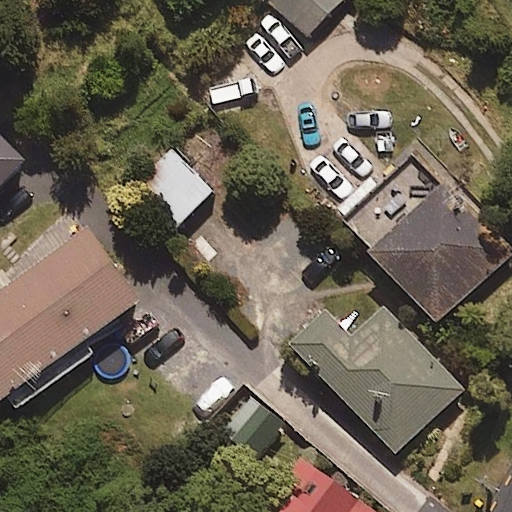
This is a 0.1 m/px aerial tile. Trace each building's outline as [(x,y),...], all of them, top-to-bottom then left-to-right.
[(345,0),(263,0),(313,40),(345,0)] [(220,195),(165,142),(123,185),(179,239),(220,195)] [(0,199),(2,201),(33,169),(11,148),(0,159),(0,199)] [(511,264),(511,260),(451,197),(380,265),(444,330),(511,264)] [(146,313),(93,236),(0,300),(0,398),(14,419),(98,361),(91,351),(146,313)] [(360,349),(334,323),(300,356),(402,459),(466,396),(391,319),(360,349)] [(273,511),(370,511),(304,468),(273,511)]
